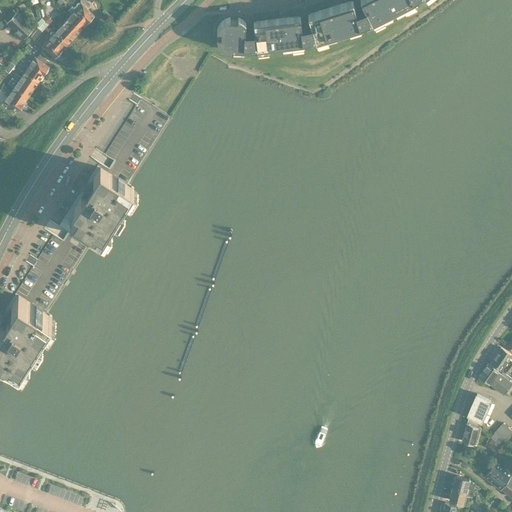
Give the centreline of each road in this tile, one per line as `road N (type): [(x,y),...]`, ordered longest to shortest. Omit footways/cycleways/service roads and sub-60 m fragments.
road 1 (unclassified): [(432,511),(464,390),(511,311)]
road 2 (unclassified): [(0,263),(10,271),(19,266),(93,145),(74,126)]
road 3 (tertiary): [(0,245),(74,126)]
road 4 (unclassified): [(0,133),(25,127),(97,70),(114,75)]
